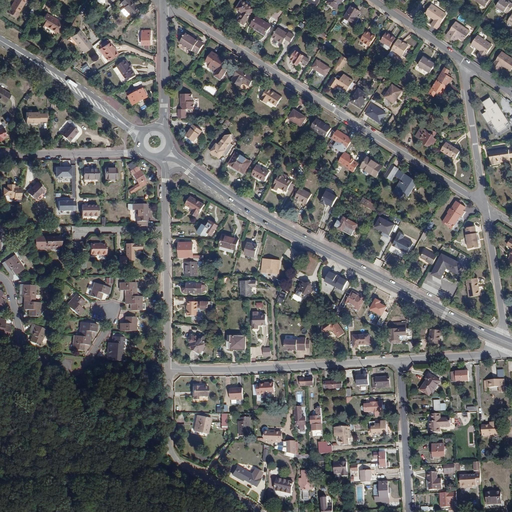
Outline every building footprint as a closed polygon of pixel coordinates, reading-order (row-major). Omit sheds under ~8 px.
[(26,0),(25,0),(16,0),(11,9),(12,9),(9,14),(17,19),(20,14),(19,14),(23,7),(26,0)] [(107,11),(110,13),(113,9),(109,7),(112,0),(98,0),(104,4),(103,6),(107,9),(107,11)] [(141,10),(132,0),(124,0),(122,3),(125,7),(124,8),(125,8),(130,14),(133,17),(141,10)] [(238,21),(244,25),(255,8),(242,0),(241,0),(236,9),(243,13),(238,21)] [(333,6),(337,9),(343,0),(326,0),(324,4),(332,8),(333,6)] [(504,11),(505,10),(509,12),(511,7),(511,3),(509,2),(508,3),(505,1),(504,0),(500,0),(496,6),(504,11)] [(430,24),(437,29),(446,15),(431,5),(425,14),(434,20),(430,24)] [(352,6),(345,17),(356,24),(360,17),(358,16),(361,12),(352,6)] [(64,23),(48,14),(42,25),(46,28),(46,26),(58,33),(64,23)] [(265,35),(271,26),(257,16),(252,24),(258,27),(257,29),(265,35)] [(456,22),(447,36),(455,41),(457,37),(459,39),(464,41),(470,32),(456,22)] [(282,43),(288,34),(279,28),(273,37),(282,43)] [(80,31),(72,38),(85,53),(92,47),(80,31)] [(143,31),(143,46),(152,45),(152,31),(143,31)] [(325,41),(327,38),(316,31),(314,35),(321,39),(322,38),(325,41)] [(361,41),(369,46),(375,36),(367,31),(361,41)] [(204,45),(185,33),(178,43),(191,52),(192,51),(198,54),(204,45)] [(380,41),(390,47),(395,39),(392,37),(392,38),(390,36),(385,33),(380,41)] [(477,56),(483,60),(492,46),(477,36),(472,44),(481,51),(477,56)] [(399,40),(393,50),(402,56),(409,46),(404,43),(403,43),(402,42),(399,40)] [(332,49),(335,46),(325,41),(323,44),(332,49)] [(104,53),(106,52),(111,60),(119,55),(116,50),(115,51),(113,48),(109,43),(108,43),(103,47),(101,49),(104,53)] [(509,69),(511,65),(511,58),(500,50),(491,64),(497,68),(500,63),(509,69)] [(301,61),(307,65),(310,60),(296,51),(291,59),(295,62),(295,63),(296,64),(299,64),(301,61)] [(220,67),(220,68),(225,60),(212,52),(207,62),(211,65),(209,67),(217,72),(215,75),(222,79),(227,71),(227,70),(227,69),(227,68),(226,68),(226,67),(225,67),(224,66),(223,66),(222,66),(221,67),(220,67)] [(419,64),(432,72),(437,63),(424,56),(422,60),(419,64)] [(126,75),(129,80),(138,74),(134,70),(134,69),(132,66),(134,65),(133,63),(131,64),(127,59),(118,66),(125,76),(126,75)] [(343,68),(346,63),(340,59),(334,69),(339,71),(341,68),(343,68)] [(312,68),(325,76),(330,68),(317,60),(312,68)] [(85,72),(91,68),(88,63),(82,67),(85,72)] [(243,83),(249,87),(255,77),(240,67),(231,81),(241,87),(243,83)] [(450,71),(445,68),(438,80),(447,86),(449,82),(450,83),(453,79),(447,75),(450,71)] [(338,86),(347,92),(354,81),(344,75),(340,80),(334,76),(329,84),(336,89),(338,86)] [(444,90),(447,86),(438,80),(430,93),(435,96),(437,92),(443,95),(446,91),(444,90)] [(359,88),(360,86),(358,84),(353,92),(356,94),(351,101),(362,108),(370,95),(359,88)] [(397,96),(398,97),(402,91),(393,85),(385,97),(393,103),(397,96)] [(0,88),(0,100),(5,103),(10,94),(0,88)] [(130,96),(134,104),(149,97),(145,89),(130,96)] [(268,101),(277,106),(282,98),(268,89),(260,100),(266,104),(268,101)] [(179,109),(179,118),(187,118),(186,109),(194,109),(194,101),(193,101),(193,94),(182,94),(181,102),(184,102),(183,109),(181,109),(179,109)] [(422,100),(416,96),(412,94),(410,97),(420,103),(422,100)] [(301,106),(304,100),(298,97),(295,103),(301,106)] [(494,104),(489,97),(481,102),(486,109),(484,110),(485,112),(482,114),(488,123),(491,121),(498,132),(506,127),(504,124),(508,122),(496,102),(494,104)] [(366,114),(380,123),(387,114),(372,104),(366,114)] [(306,118),(294,110),(289,119),(296,123),(301,126),(303,124),(304,125),(306,121),(305,120),(306,118)] [(30,112),(30,123),(35,123),(35,121),(39,121),(39,123),(43,123),(43,121),(47,121),(47,114),(43,113),(43,112),(30,112)] [(322,134),(321,135),(324,137),(325,136),(326,137),(332,128),(330,128),(331,127),(328,125),(327,125),(325,124),(326,123),(320,120),(319,121),(317,119),(312,128),(314,129),(313,130),(319,134),(320,133),(322,134)] [(222,129),(225,131),(231,123),(228,120),(222,129)] [(80,132),(73,125),(63,135),(70,142),(80,132)] [(195,142),(203,131),(195,125),(190,131),(186,135),(195,142)] [(437,137),(435,136),(438,132),(433,130),(430,134),(422,128),(423,127),(421,125),(415,135),(425,142),(426,144),(427,145),(430,145),(431,145),(433,143),(434,144),(437,140),(436,139),(437,137)] [(342,145),(347,148),(353,140),(348,137),(347,138),(341,133),(341,132),(338,130),(332,138),(337,142),(336,145),(336,146),(339,148),(340,147),(342,145)] [(215,155),(219,158),(223,153),(227,155),(233,146),(230,144),(232,140),(226,135),(218,145),(217,144),(211,152),(212,152),(212,154),(214,155),(215,155)] [(442,150),(456,159),(461,151),(447,142),(442,150)] [(500,160),(511,158),(510,150),(490,153),(492,165),(501,164),(501,163),(500,160)] [(348,168),(354,171),(359,164),(354,161),(354,160),(349,157),(350,156),(345,152),(339,161),(349,167),(348,168)] [(229,164),(245,173),(251,162),(236,153),(229,164)] [(361,167),(377,177),(383,167),(368,157),(361,167)] [(60,167),(54,167),(54,178),(69,178),(69,167),(70,166),(70,160),(60,160),(60,167)] [(300,166),(306,170),(308,165),(299,160),(298,162),(301,164),(300,166)] [(391,181),(395,175),(398,170),(399,169),(391,164),(384,176),(391,181)] [(252,175),(265,182),(270,172),(257,165),(252,175)] [(130,171),(139,184),(128,190),(131,194),(148,183),(137,167),(130,171)] [(84,169),(84,180),(98,180),(98,169),(84,169)] [(105,169),(105,179),(116,179),(116,169),(105,169)] [(417,182),(415,180),(405,174),(402,179),(403,179),(403,180),(394,193),(401,197),(403,193),(408,196),(413,188),(415,188),(417,184),(417,183),(417,182)] [(284,177),(279,175),(274,185),(279,188),(287,192),(288,190),(292,192),(295,186),(291,184),(292,182),(284,177)] [(27,193),(27,192),(35,199),(44,190),(37,183),(31,188),(30,187),(26,192),(27,193)] [(14,198),(14,199),(21,199),(21,188),(18,188),(14,188),(14,186),(14,185),(7,185),(7,188),(4,188),(4,195),(7,195),(10,198),(14,198)] [(295,199),(307,205),(312,194),(301,188),(295,199)] [(333,208),(339,197),(326,190),(319,203),(324,205),(325,204),(333,208)] [(188,207),(189,208),(187,211),(193,214),(195,211),(196,211),(201,202),(187,194),(182,203),(188,207)] [(375,204),(369,200),(366,199),(364,198),(361,203),(376,212),(379,206),(377,205),(375,204)] [(71,211),(71,201),(57,202),(58,211),(71,211)] [(289,208),(294,211),(298,203),(293,201),(289,208)] [(132,210),(136,210),(136,226),(147,226),(147,204),(133,204),(132,210)] [(461,215),(460,215),(463,211),(454,205),(452,208),(451,207),(448,212),(449,213),(443,222),(448,225),(449,224),(454,227),(461,215)] [(82,206),(82,216),(98,216),(97,206),(82,206)] [(335,227),(352,236),(358,225),(345,217),(342,223),(338,221),(335,227)] [(395,225),(379,217),(373,228),(382,233),(389,236),(395,225)] [(206,227),(209,229),(207,233),(212,236),(218,226),(210,221),(206,227)] [(477,232),(476,233),(476,226),(466,227),(467,234),(466,234),(469,248),(479,246),(477,232)] [(403,238),(405,235),(400,233),(393,245),(398,248),(398,247),(403,249),(404,251),(407,253),(408,252),(413,244),(403,238)] [(239,239),(223,235),(220,246),(236,250),(239,239)] [(51,250),(51,248),(61,247),(61,236),(46,237),(46,249),(51,250)] [(46,249),(46,237),(33,237),(33,250),(46,249)] [(178,250),(181,251),(181,259),(191,259),(191,256),(191,253),(193,253),(192,244),(185,244),(185,243),(178,243),(178,250)] [(248,243),(245,255),(251,257),(257,245),(248,243)] [(90,244),(90,255),(106,255),(106,244),(90,244)] [(126,266),(126,261),(134,260),(134,250),(142,250),(142,244),(126,244),(126,256),(119,256),(119,266),(126,266)] [(235,255),(236,250),(220,246),(219,246),(218,250),(235,255)] [(429,263),(433,265),(437,256),(425,249),(420,257),(426,261),(429,262),(429,263)] [(8,272),(12,269),(16,275),(24,269),(15,255),(2,263),(8,272)] [(433,274),(441,279),(446,270),(444,269),(446,265),(451,267),(449,269),(458,274),(462,265),(443,255),(433,274)] [(202,262),(200,262),(200,259),(195,259),(194,259),(193,262),(185,262),(185,277),(199,277),(198,268),(202,267),(202,262)] [(278,274),(280,261),(263,259),(262,268),(262,272),(278,274)] [(347,281),(329,271),(324,281),(342,291),(347,281)] [(478,282),(477,282),(476,278),(468,279),(468,284),(467,284),(469,297),(480,296),(478,282)] [(277,279),(275,284),(283,288),(285,283),(277,279)] [(242,281),(242,297),(252,297),(252,288),(256,287),(256,281),(242,281)] [(309,296),(310,295),(311,295),(313,291),(312,290),(313,287),(312,286),(311,284),(309,283),(307,284),(302,281),(297,290),(308,296),(308,295),(309,296)] [(95,283),(90,296),(100,300),(102,294),(107,295),(110,288),(95,283)] [(120,290),(125,290),(125,296),(136,296),(136,283),(120,283),(120,290)] [(202,285),(202,284),(185,284),(185,288),(183,288),(183,293),(187,293),(202,293),(202,291),(205,292),(206,291),(206,287),(205,285),(202,285)] [(20,295),(24,296),(24,302),(34,302),(35,286),(20,285),(20,295)] [(350,295),(346,293),(340,306),(344,308),(346,304),(357,309),(361,302),(362,303),(366,297),(362,295),(361,296),(352,291),(350,295)] [(282,292),(278,302),(282,304),(287,294),(282,292)] [(76,294),(66,305),(78,316),(84,310),(80,306),(84,302),(76,294)] [(142,310),(142,296),(136,296),(125,296),(125,304),(131,304),(131,311),(142,310)] [(29,316),(40,317),(41,302),(34,302),(24,302),(24,309),(29,310),(29,316)] [(209,302),(194,302),(188,302),(188,306),(188,311),(187,311),(187,316),(197,316),(197,315),(201,315),(201,310),(201,308),(208,308),(208,305),(209,305),(209,302)] [(258,314),(258,316),(253,316),(253,320),(252,320),(252,329),(259,329),(259,326),(266,326),(266,314),(258,314)] [(120,323),(120,331),(136,331),(136,317),(125,317),(125,323),(120,323)] [(0,319),(0,335),(9,337),(11,327),(5,326),(6,321),(0,319)] [(335,324),(330,323),(329,321),(322,326),(323,327),(322,331),(326,332),(327,333),(330,330),(333,331),(339,338),(345,334),(338,323),(335,324)] [(33,336),(30,342),(39,346),(46,330),(33,323),(28,333),(33,336)] [(97,324),(81,323),(80,336),(90,337),(91,331),(96,332),(97,324)] [(427,339),(427,343),(435,344),(436,340),(440,341),(441,331),(430,330),(429,339),(427,339)] [(400,332),(390,333),(390,336),(390,341),(400,340),(400,333),(400,332)] [(84,344),(89,345),(90,337),(80,336),(74,335),(72,350),(83,351),(84,344)] [(191,344),(189,347),(200,354),(210,339),(205,336),(204,336),(202,339),(196,336),(195,337),(191,335),(188,340),(189,342),(191,344)] [(358,348),(358,345),(370,344),(370,335),(353,335),(353,348),(358,348)] [(227,341),(226,349),(245,350),(246,337),(228,336),(228,341),(227,341)] [(114,343),(108,343),(107,360),(125,361),(125,355),(123,355),(124,338),(114,337),(114,343)] [(306,348),(306,340),(306,338),(304,338),(304,340),(302,340),(285,340),(284,350),(289,350),(293,350),(306,350),(306,348)] [(451,372),(452,382),(469,381),(468,371),(451,372)] [(427,379),(420,389),(429,395),(432,392),(433,393),(441,381),(429,373),(425,378),(427,379)] [(356,386),(369,385),(368,375),(356,376),(356,386)] [(390,388),(390,378),(381,378),(381,380),(377,380),(376,378),(372,378),(373,389),(390,388)] [(337,389),(337,390),(342,390),(342,382),(325,382),(326,389),(337,389)] [(269,383),(269,384),(265,385),(257,385),(257,396),(265,395),(265,393),(275,393),(274,383),(269,383)] [(193,386),(194,397),(199,397),(208,396),(208,387),(203,387),(203,388),(202,388),(201,387),(200,387),(200,386),(193,386)] [(231,391),(231,401),(244,400),(243,389),(238,389),(238,391),(231,391)] [(380,402),(380,399),(373,399),(374,403),(372,403),(372,413),(376,413),(376,416),(380,416),(380,413),(385,412),(384,402),(380,402)] [(435,400),(435,411),(446,410),(445,403),(440,404),(440,400),(435,400)] [(372,413),(372,403),(363,404),(361,407),(361,410),(363,412),(364,413),(372,413)] [(302,417),(302,407),(294,408),(294,415),(294,417),(296,417),(296,425),(300,425),(301,431),(305,431),(305,425),(305,417),(302,417)] [(312,425),(323,424),(322,409),(317,410),(317,417),(311,417),(312,425)] [(450,417),(440,418),(440,414),(431,414),(431,422),(429,422),(430,432),(440,432),(440,426),(451,426),(450,417)] [(201,431),(201,433),(206,434),(208,429),(209,429),(211,419),(199,416),(198,421),(197,421),(196,425),(195,425),(194,430),(201,431)] [(239,422),(239,436),(251,436),(250,418),(243,418),(243,422),(239,422)] [(384,426),(384,427),(384,433),(388,433),(387,421),(381,422),(370,422),(370,428),(372,428),(372,436),(378,435),(378,427),(376,427),(376,425),(381,424),(381,427),(384,426)] [(492,425),(490,425),(482,425),(482,435),(498,435),(498,423),(492,424),(492,425)] [(385,435),(384,433),(384,427),(384,426),(381,427),(381,424),(376,425),(376,427),(378,427),(378,435),(385,435)] [(350,427),(334,428),(335,437),(339,436),(340,446),(349,446),(349,439),(351,439),(350,427)] [(282,432),(277,432),(270,432),(270,430),(268,430),(268,429),(267,428),(265,428),(264,428),(263,429),(262,431),(262,432),(264,432),(264,441),(273,442),(273,443),(278,443),(278,450),(287,453),(295,455),(296,456),(296,442),(287,442),(282,442),(282,432)] [(327,443),(323,443),(319,443),(319,454),(328,454),(331,453),(331,447),(327,447),(327,443)] [(444,456),(444,449),(446,449),(446,447),(444,447),(443,444),(433,444),(433,452),(430,452),(431,459),(434,459),(434,456),(444,456)] [(380,459),(380,468),(387,467),(387,463),(386,453),(380,453),(374,453),(374,459),(380,459)] [(342,474),(342,477),(348,476),(347,462),(334,463),(334,474),(342,474)] [(446,472),(455,472),(455,463),(449,463),(443,464),(444,467),(446,467),(446,472)] [(263,473),(256,469),(252,475),(243,469),(242,470),(237,467),(232,475),(242,481),(243,480),(252,485),(253,483),(257,485),(261,477),(263,473)] [(270,474),(278,475),(279,468),(271,467),(270,474)] [(361,471),(361,483),(371,483),(370,476),(372,476),(371,470),(361,471)] [(298,486),(300,486),(301,490),(303,490),(304,500),(309,500),(308,489),(313,489),(312,471),(302,471),(302,479),(298,479),(298,486)] [(477,484),(481,484),(481,473),(477,474),(476,475),(461,476),(461,486),(463,488),(467,488),(469,486),(474,486),(477,486),(477,484)] [(277,479),(275,490),(285,492),(286,490),(291,491),(293,482),(277,479)] [(429,490),(438,489),(438,479),(429,480),(429,490)] [(390,503),(389,482),(380,482),(380,485),(377,485),(377,490),(375,490),(375,502),(381,502),(381,503),(390,503)] [(487,491),(487,503),(499,503),(499,500),(501,500),(500,491),(487,491)]
